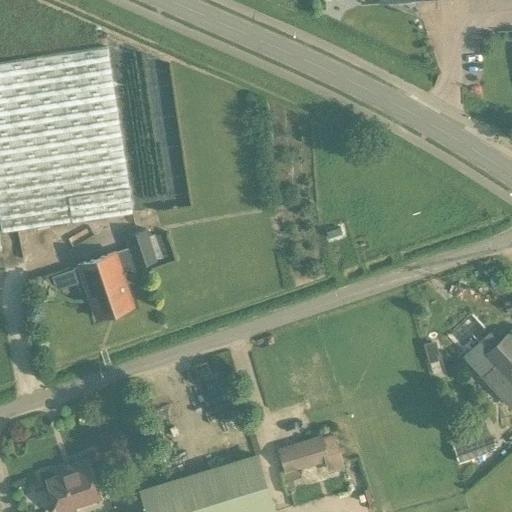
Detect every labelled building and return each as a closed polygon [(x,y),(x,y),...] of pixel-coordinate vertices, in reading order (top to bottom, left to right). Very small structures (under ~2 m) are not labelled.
[(131,212),(106,47),(0,62),(0,228),(1,232),(131,212)] [(146,229),(124,236),(127,248),(114,251),(77,265),(95,317),(132,303),(122,273),(134,268),(157,260),(146,229)] [(497,343),(488,334),(465,355),(477,368),(511,404),(511,403),(511,336),(509,333),(497,343)] [(447,435),(455,465),(495,454),(487,424),(447,435)] [(321,435),(302,441),(278,449),(281,461),(286,474),(308,467),(329,460),(331,468),(343,464),(332,432),(321,435)] [(139,489),(145,511),(261,511),(274,508),(257,453),(139,489)] [(46,481),(56,511),(100,496),(87,460),(72,465),(75,471),(52,478),(46,481)]
